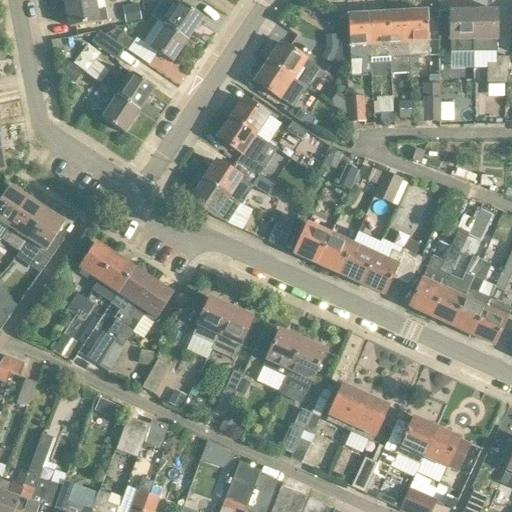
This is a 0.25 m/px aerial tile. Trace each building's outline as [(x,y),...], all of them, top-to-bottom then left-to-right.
[(96,0),(65,6),(69,29),(107,22),(105,11),(98,12),(96,0)] [(165,28),(186,42),(201,20),(180,5),(172,0),(161,0),(150,18),(165,28)] [(123,9),(125,24),(141,22),(138,6),(123,9)] [(473,13),(473,54),(497,53),(496,32),(496,12),(473,13)] [(406,14),(410,75),(419,74),(418,58),(439,57),(439,19),(426,19),(426,13),(406,14)] [(450,54),(473,54),(473,13),(449,13),(450,54)] [(391,76),(410,75),(406,14),(387,15),(389,59),(390,71),(391,76)] [(367,16),(370,60),(389,59),(387,15),(367,16)] [(350,62),(370,60),(367,16),(347,17),(350,62)] [(186,42),(165,28),(150,50),(171,65),(186,42)] [(104,37),(124,50),(124,49),(127,52),(134,42),(116,30),(104,37)] [(124,50),(104,37),(99,33),(91,44),(116,61),(124,50)] [(326,51),(340,50),(339,36),(325,37),(326,51)] [(268,65),(306,90),(319,71),(281,45),(268,65)] [(509,59),(497,59),(496,59),(496,65),(487,65),(487,70),(487,85),(507,85),(509,59)] [(422,85),(423,124),(441,124),(439,61),(428,61),(429,81),(424,81),(424,85),(422,85)] [(69,65),(62,73),(75,83),(81,75),(69,65)] [(292,110),(306,90),(268,65),(254,85),(292,110)] [(116,98),(139,113),(154,91),(131,75),(125,84),(109,73),(100,86),(117,98),(116,98)] [(124,136),(139,113),(116,98),(101,120),(124,136)] [(364,98),(346,99),(348,125),(366,123),(364,98)] [(258,139),(258,137),(271,119),(244,101),(230,121),(258,139)] [(399,121),(414,120),(413,102),(398,104),(399,121)] [(453,105),(441,105),(442,122),(453,121),(453,105)] [(316,121),(301,111),(295,120),(310,130),(316,121)] [(391,124),(391,114),(380,114),(380,116),(380,124),(391,124)] [(278,150),(258,137),(258,139),(230,121),(217,140),(241,156),(236,165),(258,180),(260,177),(278,150)] [(292,123),(291,125),(287,132),(302,142),(307,133),(292,123)] [(330,151),(323,165),(335,171),(341,156),(330,151)] [(416,151),(411,163),(420,166),(424,154),(416,151)] [(258,180),(236,165),(230,173),(216,164),(203,183),(238,206),(239,204),(240,205),(252,187),(267,197),(274,187),(260,177),(258,180)] [(379,187),(383,175),(373,171),(368,182),(379,187)] [(403,182),(384,174),(383,175),(379,187),(374,198),(393,206),(403,182)] [(492,179),(481,178),(480,187),(492,188),(492,179)] [(225,225),(238,206),(203,183),(190,203),(214,219),(225,225)] [(9,188),(0,201),(0,224),(8,230),(28,200),(9,188)] [(442,210),(444,212),(436,230),(450,236),(465,201),(451,194),(450,197),(443,193),(442,195),(448,197),(442,210)] [(442,195),(436,208),(442,210),(448,197),(442,195)] [(19,253),(46,213),(28,200),(8,230),(1,241),(19,253)] [(468,237),(480,242),(492,217),(480,211),(468,237)] [(46,213),(19,253),(20,254),(45,270),(63,242),(56,237),(64,225),(46,213)] [(276,224),(276,226),(267,244),(282,251),(291,231),(276,224)] [(307,226),(302,238),(294,256),(316,266),(330,236),(307,226)] [(430,318),(450,276),(468,236),(458,231),(443,263),(432,258),(409,308),(430,318)] [(357,234),(352,246),(339,276),(361,287),(380,245),(376,243),(357,234)] [(352,246),(330,236),(316,266),(339,276),(352,246)] [(381,242),(380,245),(361,287),(384,297),(391,280),(408,287),(420,260),(384,244),(381,242)] [(98,282),(114,258),(95,245),(79,269),(98,282)] [(495,288),(494,288),(503,292),(511,273),(511,251),(503,273),(501,272),(494,288),(495,288)] [(112,303),(134,271),(114,258),(98,282),(99,282),(94,290),(112,303)] [(451,327),(482,263),(473,259),(462,282),(450,276),(430,318),(451,327)] [(490,300),(478,294),(483,283),(490,267),(482,263),(451,327),(473,337),(490,300)] [(97,368),(153,283),(134,271),(112,303),(123,309),(105,336),(102,334),(85,360),(97,368)] [(153,283),(97,368),(108,374),(122,350),(121,350),(143,316),(154,323),(172,296),(153,283)] [(75,317),(86,301),(77,295),(67,311),(75,317)] [(490,300),(473,337),(494,347),(507,318),(505,317),(509,309),(490,300)] [(86,301),(75,317),(84,322),(94,307),(86,301)] [(198,329),(194,337),(214,346),(230,310),(209,301),(196,328),(198,329)] [(214,346),(212,351),(232,360),(238,347),(239,348),(252,320),(230,310),(214,346)] [(286,378),(302,343),(279,333),(263,367),(286,378)] [(302,343),(286,378),(282,386),(305,397),(325,353),(302,343)] [(155,355),(140,351),(137,365),(151,368),(155,355)] [(4,358),(3,359),(0,363),(0,381),(6,384),(10,375),(20,379),(25,365),(4,358)] [(169,368),(157,361),(142,390),(154,396),(169,368)] [(235,395),(243,377),(233,373),(225,391),(224,390),(213,417),(222,421),(233,395),(235,395)] [(243,377),(235,395),(244,399),(252,381),(243,377)] [(25,381),(18,399),(17,403),(28,407),(36,385),(25,381)] [(349,433),(365,398),(342,387),(326,422),(349,433)] [(323,390),(320,398),(327,401),(331,393),(323,390)] [(175,391),(168,405),(179,411),(186,397),(175,391)] [(319,398),(312,415),(319,418),(326,402),(319,398)] [(365,398),(349,433),(351,434),(371,443),(387,408),(365,398)] [(100,400),(95,412),(110,418),(115,406),(100,400)] [(301,411),(293,429),(301,433),(309,415),(301,411)] [(301,433),(292,455),(290,460),(301,465),(317,428),(316,428),(319,419),(311,415),(309,415),(301,433)] [(225,417),(218,431),(230,436),(236,422),(225,417)] [(143,444),(149,427),(127,419),(116,451),(137,459),(142,444),(143,444)] [(384,449),(380,457),(393,464),(397,456),(419,467),(423,458),(436,430),(413,420),(409,427),(397,422),(384,449)] [(149,427),(143,444),(160,451),(168,428),(151,422),(149,427)] [(436,430),(423,458),(458,474),(471,446),(436,430)] [(380,457),(384,449),(378,447),(371,463),(364,460),(356,478),(351,489),(363,495),(372,476),(380,457)] [(36,454),(29,476),(28,477),(38,480),(46,458),(36,454)] [(511,458),(500,485),(511,490),(511,458)] [(241,511),(247,511),(260,476),(261,473),(239,463),(226,500),(238,505),(236,510),(241,511)] [(28,477),(28,476),(20,473),(15,485),(12,483),(12,485),(1,481),(0,483),(0,511),(15,511),(24,487),(28,477)] [(260,476),(247,511),(266,511),(278,483),(260,476)] [(137,492),(149,496),(153,483),(142,479),(137,492)] [(92,511),(67,503),(73,486),(64,483),(62,489),(53,511),(92,511)] [(51,485),(47,496),(24,487),(15,511),(53,511),(62,489),(51,485)] [(130,511),(136,489),(127,487),(121,511),(130,511)] [(303,511),(309,499),(281,488),(271,511),(303,511)] [(404,501),(400,510),(400,511),(401,511),(429,511),(435,500),(409,489),(404,501)] [(143,511),(149,496),(137,492),(131,510),(130,511),(143,511)] [(481,511),(487,499),(473,492),(463,511),(481,511)] [(103,511),(109,496),(99,493),(92,511),(103,511)] [(149,496),(143,511),(154,511),(159,500),(149,496)] [(394,502),(379,496),(377,500),(392,507),(400,510),(404,501),(396,497),(394,502)] [(456,503),(446,498),(442,507),(452,511),(456,503)] [(333,511),(334,509),(309,499),(303,511),(333,511)]
